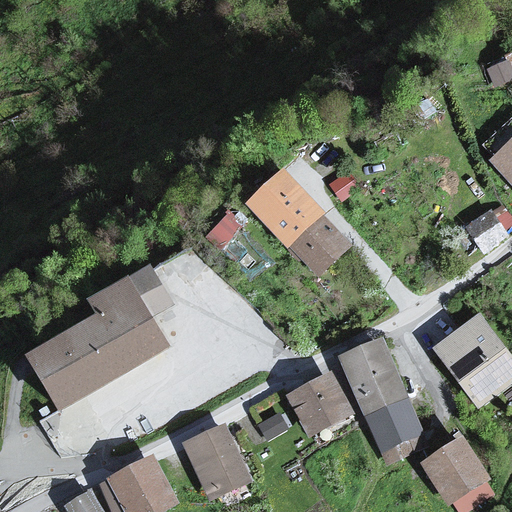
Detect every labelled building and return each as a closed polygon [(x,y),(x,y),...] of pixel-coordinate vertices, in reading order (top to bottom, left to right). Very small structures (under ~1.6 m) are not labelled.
[(511,59),(478,76),(489,98),(511,86),(511,59)] [(511,134),(486,158),(511,186),(511,134)] [(285,169),(250,201),(318,274),(353,242),(285,169)] [(208,230),(223,243),(244,219),(229,206),(208,230)] [(491,210),(460,230),(477,257),(509,237),(491,210)] [(128,275),(150,317),(172,304),(149,262),(128,275)] [(98,313),(28,350),(59,406),(167,347),(150,317),(128,275),(89,296),(98,313)] [(511,354),(479,311),(432,346),(477,406),(511,380),(511,354)] [(340,356),(387,463),(430,444),(383,337),(340,356)] [(287,396),(310,437),(356,412),(333,370),(287,396)] [(263,426),(270,441),(289,432),(282,417),(263,426)] [(224,421),(182,443),(209,497),(251,475),(224,421)] [(465,435),(421,464),(448,505),(492,476),(465,435)] [(153,454),(101,480),(117,511),(160,511),(178,503),(153,454)] [(102,511),(88,488),(61,504),(65,511),(102,511)]
